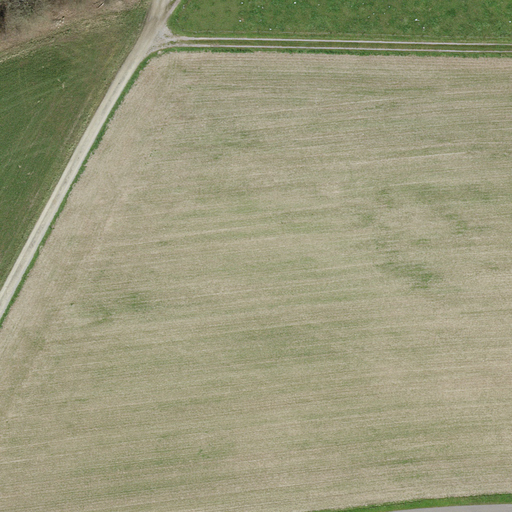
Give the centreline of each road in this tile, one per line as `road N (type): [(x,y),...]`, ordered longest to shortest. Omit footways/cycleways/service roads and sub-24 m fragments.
road 1 (track): [(511,48),(146,40)]
road 2 (track): [(0,308),(158,17),(159,0)]
